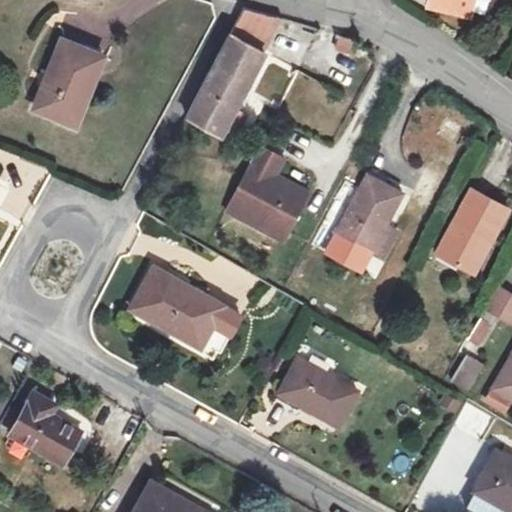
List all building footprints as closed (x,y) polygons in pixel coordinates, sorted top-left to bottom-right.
[(428,0),(427,6),(468,17),(470,12),(472,0),(428,0)] [(472,0),(470,12),(477,14),(480,0),(472,0)] [(242,9),(186,119),(220,139),(287,22),(242,9)] [(339,37),(335,47),(350,53),(354,44),(339,37)] [(104,58),(64,42),(37,110),(77,127),(104,58)] [(282,233),(305,194),(272,175),(262,170),(272,154),(257,145),(224,203),(238,211),(235,217),(261,232),(265,224),(282,233)] [(272,175),(281,159),(272,154),(262,170),(272,175)] [(385,221),(401,191),(364,172),(332,233),(364,251),(381,219),(385,221)] [(466,266),(485,230),(491,234),(507,204),(471,184),(435,249),(466,266)] [(224,203),(221,208),(235,217),(238,211),(224,203)] [(381,219),(364,251),(368,253),(385,221),(381,219)] [(261,232),(277,242),(282,233),(265,224),(261,232)] [(491,234),(485,230),(466,266),(472,269),(491,234)] [(218,356),(240,316),(152,267),(130,310),(218,356)] [(511,296),(494,286),(481,308),(511,326),(511,324),(511,296)] [(479,318),(468,344),(480,349),(491,324),(479,318)] [(511,351),(491,390),(511,401),(511,351)] [(465,390),(480,365),(464,355),(449,381),(465,390)] [(302,409),(340,431),(359,395),(301,362),(283,395),(304,406),(302,409)] [(55,406),(40,397),(19,438),(70,467),(87,435),(50,415),(55,406)] [(511,511),(511,461),(505,458),(484,498),(510,511),(511,511)] [(247,511),(217,496),(208,511),(247,511)]
